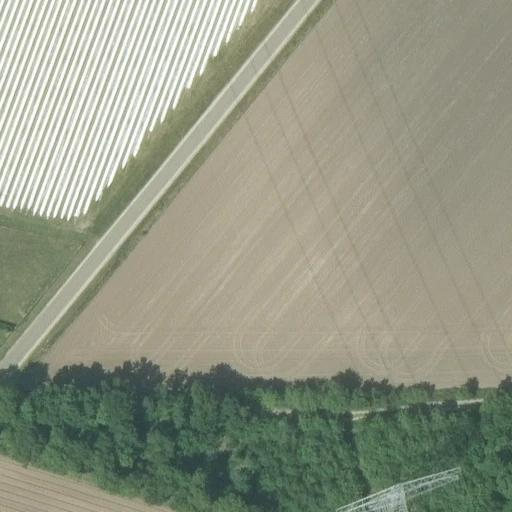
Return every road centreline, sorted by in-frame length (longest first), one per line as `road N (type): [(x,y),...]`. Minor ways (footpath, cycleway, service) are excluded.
road 1 (track): [(0,397),(511,395)]
road 2 (unclassified): [(0,376),(312,0)]
